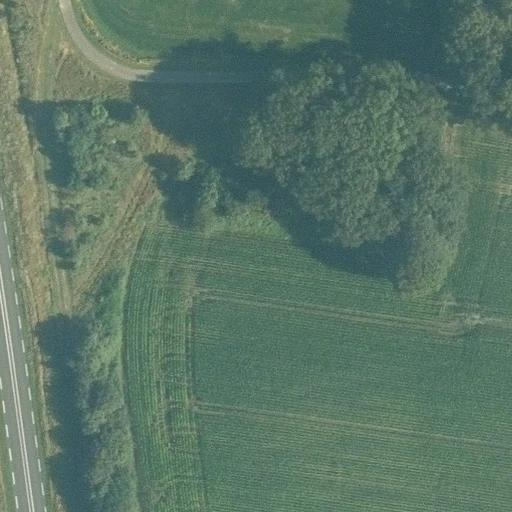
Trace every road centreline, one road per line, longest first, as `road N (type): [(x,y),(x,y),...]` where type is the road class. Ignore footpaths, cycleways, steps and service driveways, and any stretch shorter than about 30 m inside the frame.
road 1 (unclassified): [(511,92),(384,78),(177,77)]
road 2 (primary): [(30,511),(0,298)]
